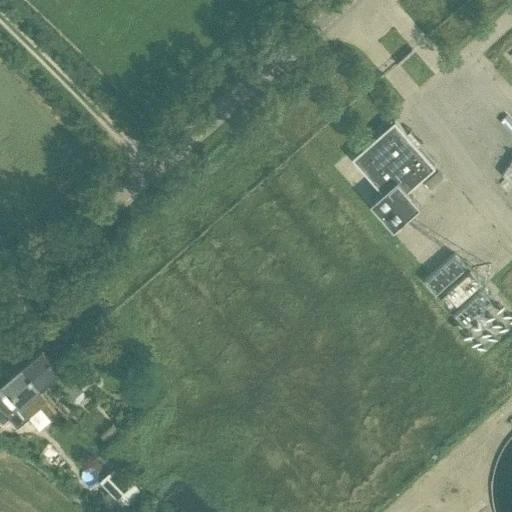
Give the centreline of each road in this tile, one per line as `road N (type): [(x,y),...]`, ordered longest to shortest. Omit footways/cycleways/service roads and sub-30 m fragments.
road 1 (tertiary): [(0,304),(347,0)]
road 2 (track): [(153,170),(0,16)]
